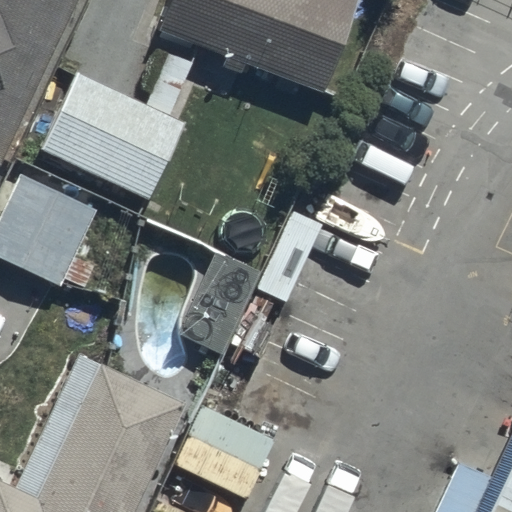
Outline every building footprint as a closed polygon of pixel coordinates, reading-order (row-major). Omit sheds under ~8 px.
[(0,0),(0,162),(75,0),(0,0)] [(169,0),(155,37),(318,100),(356,0),(169,0)] [(72,74),(35,155),(147,206),(181,132),(167,126),(193,69),(165,56),(142,106),(72,74)] [(99,213),(18,174),(0,211),(0,267),(57,295),(62,285),(82,294),(92,273),(74,265),(99,213)] [(317,235),(286,221),(227,349),(258,364),(272,334),(261,329),(271,308),(281,313),(317,235)] [(511,511),(511,288),(420,480),(474,511),(511,511)] [(134,511),(181,409),(75,361),(12,498),(0,492),(0,511),(134,511)]
